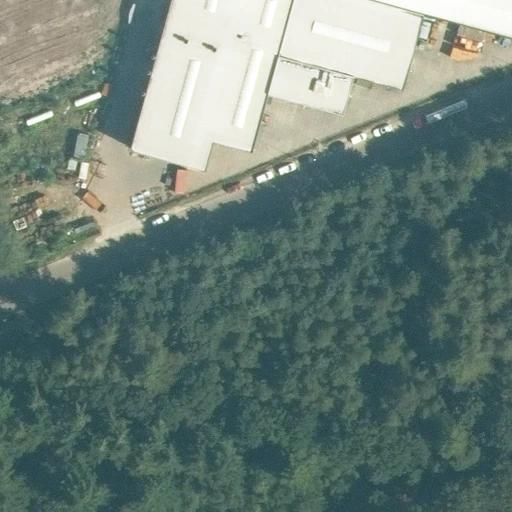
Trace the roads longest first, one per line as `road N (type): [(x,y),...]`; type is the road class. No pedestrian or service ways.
road 1 (unclassified): [(0,298),(511,96)]
road 2 (unknown): [(79,272),(86,174),(133,1)]
